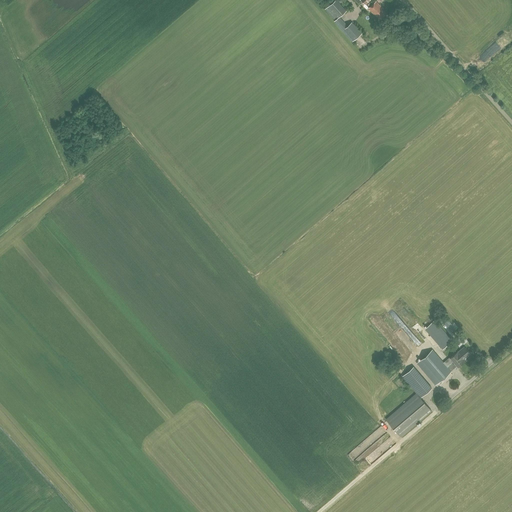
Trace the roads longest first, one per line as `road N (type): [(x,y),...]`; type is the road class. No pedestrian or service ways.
road 1 (unclassified): [(405,0),(511,120)]
road 2 (track): [(385,423),(401,442),(319,511)]
road 3 (unclassified): [(511,345),(421,424)]
